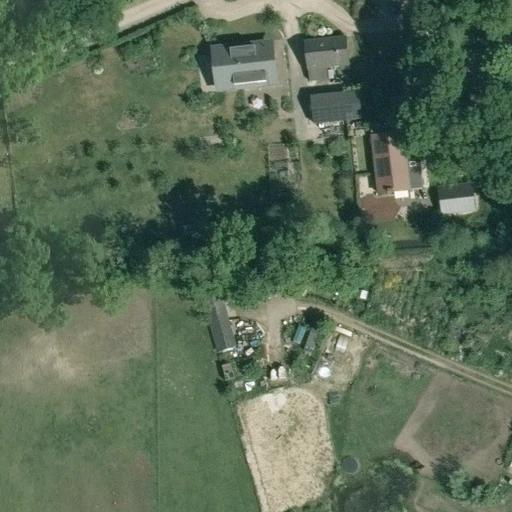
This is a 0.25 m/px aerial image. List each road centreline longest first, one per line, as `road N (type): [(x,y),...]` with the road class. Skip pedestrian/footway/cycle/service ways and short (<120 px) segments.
road 1 (unclassified): [(0,74),(167,0)]
road 2 (unclassified): [(511,105),(386,0)]
